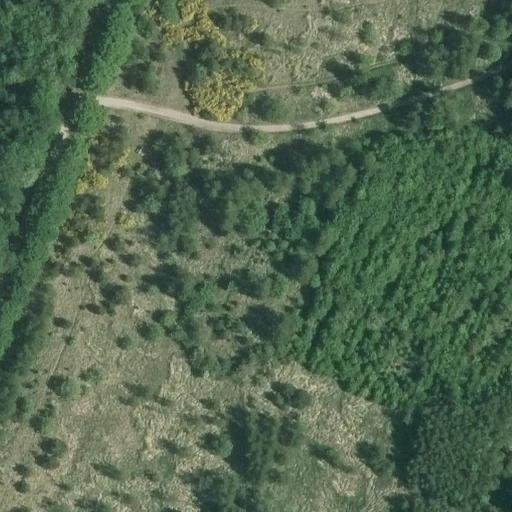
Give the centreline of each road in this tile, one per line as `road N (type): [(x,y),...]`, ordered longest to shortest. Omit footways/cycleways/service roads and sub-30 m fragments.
road 1 (track): [(74,98),(279,128),(409,101),(511,64)]
road 2 (track): [(0,289),(74,98)]
